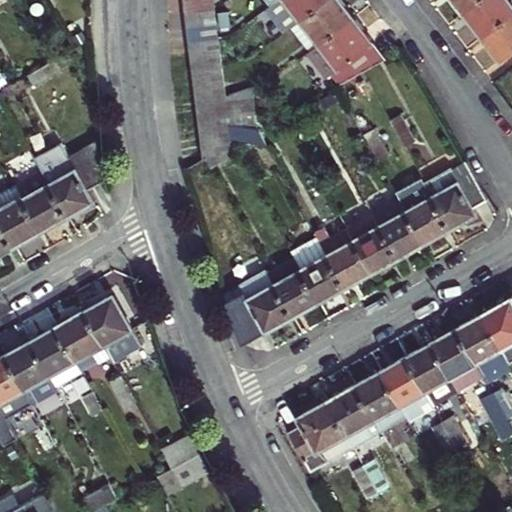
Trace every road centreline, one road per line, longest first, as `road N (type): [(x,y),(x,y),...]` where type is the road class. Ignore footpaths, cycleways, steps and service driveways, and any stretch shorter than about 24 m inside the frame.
road 1 (residential): [(511,246),(226,404)]
road 2 (tertiary): [(160,218),(135,88),(132,0)]
road 3 (residential): [(397,0),(511,173)]
road 4 (tertiary): [(226,404),(160,218)]
road 5 (residential): [(0,304),(160,218)]
road 6 (tertiary): [(287,511),(226,404)]
